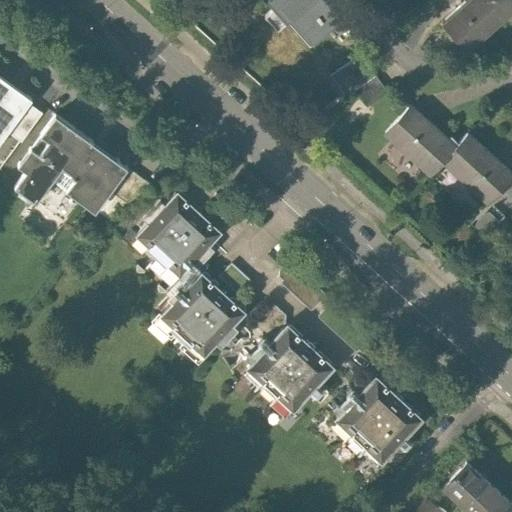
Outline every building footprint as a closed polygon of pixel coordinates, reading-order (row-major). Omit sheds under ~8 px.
[(265,0),(284,21),(286,19),(289,16),(277,3),(280,0),(265,0)] [(280,0),(277,3),(289,16),(286,19),(308,44),(338,17),(323,0),(280,0)] [(511,4),(507,0),(466,0),(438,26),(462,52),(511,7),(511,4)] [(375,43),(357,55),(372,77),(390,65),(375,43)] [(372,77),(357,55),(327,75),(341,97),(352,91),(372,77)] [(43,107),(0,76),(0,146),(10,153),(43,107)] [(383,95),(372,77),(352,91),(363,108),(383,95)] [(452,151),(408,110),(383,137),(427,178),(440,164),(452,151)] [(67,191),(99,148),(54,114),(15,165),(25,173),(14,188),(35,204),(52,180),(67,191)] [(465,138),(452,151),(440,164),(485,207),(510,181),(465,138)] [(150,187),(99,148),(67,191),(94,212),(110,222),(150,187)] [(176,198),(136,239),(180,281),(220,240),(176,198)] [(252,286),(233,268),(220,281),(239,299),(252,286)] [(327,300),(297,271),(293,275),(290,272),(284,271),(280,275),(280,281),(284,285),(282,287),(312,315),(327,300)] [(200,273),(169,307),(196,331),(227,297),(200,273)] [(227,297),(196,331),(214,348),(245,313),(227,297)] [(200,364),(214,348),(196,331),(169,307),(154,324),(200,364)] [(288,320),(276,309),(267,309),(255,323),(255,328),(272,344),(286,328),(288,320)] [(286,328),(272,344),(304,372),(319,356),(286,328)] [(304,372),(272,344),(259,358),(291,387),(304,372)] [(334,369),(319,356),(304,372),(291,387),(278,401),(293,415),(334,369)] [(291,387),(259,358),(245,372),(278,401),(291,387)] [(390,422),(405,407),(375,378),(360,394),(390,422)] [(390,422),(360,394),(348,407),(378,436),(390,422)] [(256,397),(249,404),(263,417),(270,410),(256,397)] [(378,436),(348,407),(334,421),(363,451),(378,436)] [(378,436),(363,451),(381,468),(423,423),(405,407),(390,422),(378,436)] [(460,511),(489,511),(500,500),(466,469),(442,495),(460,511)] [(441,511),(426,500),(416,511),(441,511)] [(511,511),(500,500),(489,511),(511,511)]
